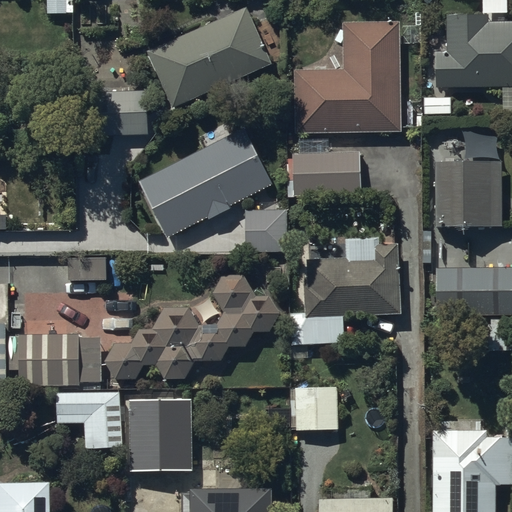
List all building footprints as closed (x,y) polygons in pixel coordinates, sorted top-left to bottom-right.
[(247,10),(148,54),(174,111),(273,67),(247,10)] [(511,24),(488,25),(488,18),(447,18),(447,55),(435,55),(435,89),(502,89),(502,114),(511,113),(511,24)] [(401,133),(399,25),(344,25),(345,72),(295,72),(296,135),(401,133)] [(148,94),(85,94),(85,137),(148,137),(148,94)] [(246,131),(142,184),(171,239),(274,187),(246,131)] [(362,155),(294,155),(293,196),(361,196),(362,155)] [(501,165),(435,164),(435,229),(501,230),(501,165)] [(288,212),(246,212),(246,254),(288,254),(288,212)] [(401,316),(400,247),(381,247),(380,241),(348,241),(347,262),(308,261),(309,287),(305,287),(306,316),(292,317),(292,348),(344,346),(344,317),(401,316)] [(107,282),(107,259),(70,259),(70,282),(107,282)] [(511,270),(436,270),(436,318),(487,318),(487,353),(511,352),(511,270)] [(256,298),(245,277),(224,279),(214,296),(225,316),(216,328),(200,328),(190,312),(166,312),(155,333),(140,333),(132,345),(116,346),(105,363),(117,381),(137,381),(144,369),(157,369),(165,382),(186,382),(197,363),(223,363),(230,349),(247,349),(256,335),(271,335),(282,315),(270,298),(256,298)] [(80,337),(20,338),(21,388),(80,387),(80,384),(101,384),(101,340),(80,340),(80,337)] [(339,432),(339,389),(292,390),(292,429),(298,429),(298,432),(339,432)] [(122,395),(58,395),(58,425),(86,425),(86,450),(122,450),(122,395)] [(192,470),(191,400),(128,401),(129,471),(192,470)] [(488,434),(434,434),(434,511),(496,511),(496,488),(511,488),(511,440),(488,441),(488,434)] [(51,511),(51,486),(0,487),(0,511),(51,511)] [(271,511),(271,489),(190,490),(190,511),(271,511)] [(394,511),(395,502),(321,502),(321,511),(394,511)]
